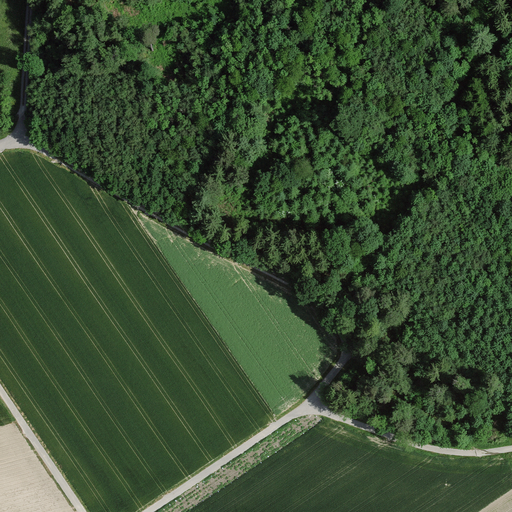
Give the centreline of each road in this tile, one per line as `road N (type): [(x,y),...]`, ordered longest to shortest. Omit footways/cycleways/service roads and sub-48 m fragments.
road 1 (track): [(20,139),(276,280),(339,324),(314,403)]
road 2 (track): [(314,403),(455,456),(511,447)]
road 3 (track): [(143,511),(314,403)]
road 4 (track): [(91,511),(0,384)]
road 5 (track): [(20,139),(32,0)]
